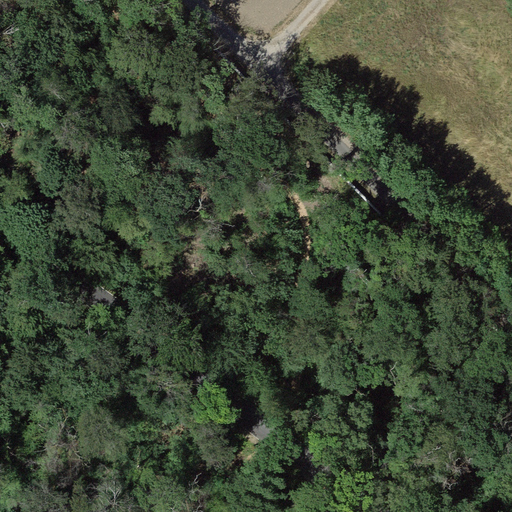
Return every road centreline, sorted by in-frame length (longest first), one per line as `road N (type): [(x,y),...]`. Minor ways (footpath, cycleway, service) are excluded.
road 1 (residential): [(511,335),(261,66),(186,0)]
road 2 (track): [(0,244),(107,307),(369,511)]
